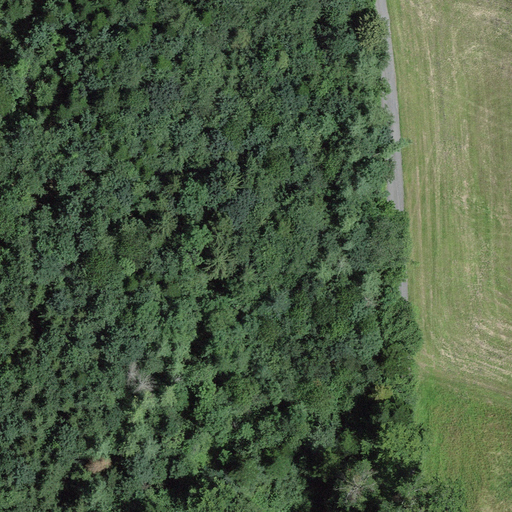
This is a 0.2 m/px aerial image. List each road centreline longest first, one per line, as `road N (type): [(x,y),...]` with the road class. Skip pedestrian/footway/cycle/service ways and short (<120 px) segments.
road 1 (track): [(166,511),(195,320),(222,0)]
road 2 (unclassified): [(370,0),(410,511)]
